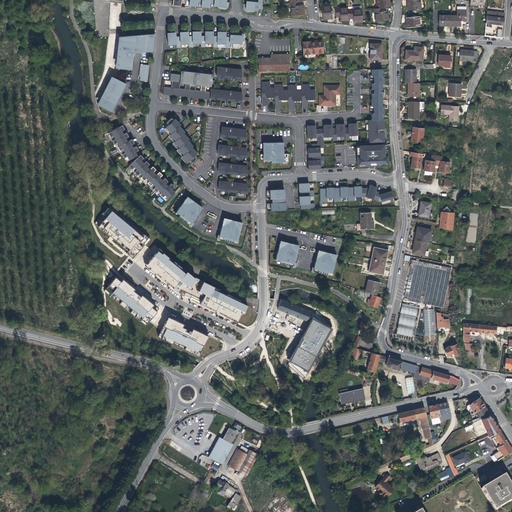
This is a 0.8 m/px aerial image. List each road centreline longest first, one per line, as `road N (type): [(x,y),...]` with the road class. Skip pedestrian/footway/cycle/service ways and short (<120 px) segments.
road 1 (residential): [(462,392),(292,430),(268,428),(203,396)]
road 2 (residential): [(402,183),(403,234),(384,345),(462,373)]
road 3 (tertiary): [(181,380),(156,365),(0,328)]
road 4 (residential): [(261,207),(222,206),(183,176),(150,134),(152,102)]
road 5 (residential): [(262,230),(262,323),(237,350),(212,361)]
road 6 (residential): [(394,35),(402,183)]
road 7 (residential): [(152,102),(295,121)]
road 8 (tertiary): [(181,406),(119,511)]
